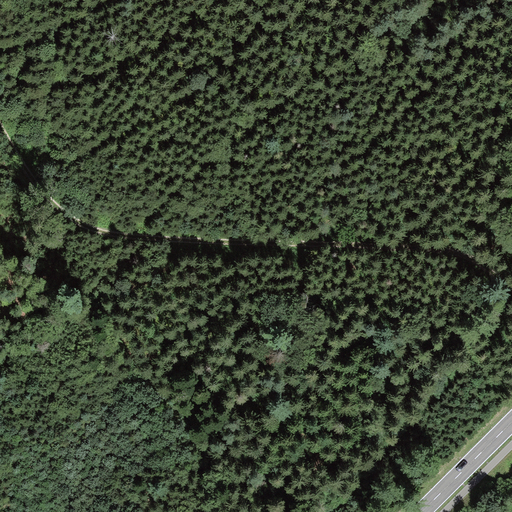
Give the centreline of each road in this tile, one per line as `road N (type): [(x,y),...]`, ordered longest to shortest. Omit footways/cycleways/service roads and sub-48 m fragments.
road 1 (track): [(0,109),(36,178),(67,211),(99,228),(426,246),(486,261),(511,284)]
road 2 (primary): [(420,511),(511,420)]
